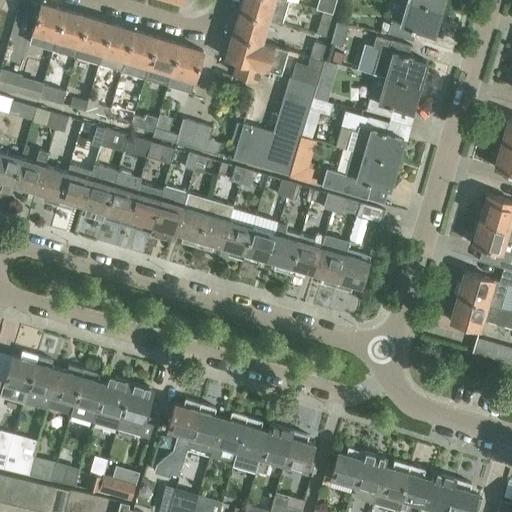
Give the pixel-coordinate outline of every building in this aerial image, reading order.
[(287,0),(242,0),(239,10),(268,18),(281,22),(287,0)] [(335,0),(318,0),(317,8),(332,12),(335,0)] [(440,8),(411,0),(408,0),(402,23),(391,20),(388,32),(412,39),(415,29),(433,34),(440,8)] [(411,0),(440,8),(442,0),(411,0)] [(64,9),(41,2),(29,42),(53,49),(64,9)] [(332,12),(317,8),(316,8),(322,10),(319,22),(311,20),(308,30),(326,35),(332,12)] [(87,16),(64,9),(53,49),(76,55),(87,16)] [(232,33),(261,41),(268,18),(239,10),(232,33)] [(110,22),(87,16),(76,55),(99,62),(110,22)] [(134,29),(110,22),(99,62),(121,69),(125,58),(134,29)] [(350,26),(336,22),(330,43),(344,47),(350,26)] [(157,36),(134,29),(125,58),(136,61),(133,73),(144,76),(148,65),(148,64),(157,36)] [(288,49),(232,33),(225,56),(281,73),(288,49)] [(361,51),(356,67),(418,85),(425,59),(408,54),(411,43),(376,33),(370,54),(361,51)] [(179,43),(157,36),(144,77),(167,84),(179,43)] [(314,40),(310,56),(324,60),(324,59),(319,58),(323,43),(314,40)] [(203,50),(180,43),(179,43),(167,84),(191,91),(203,50)] [(289,75),(281,102),(311,111),(314,98),(325,60),(324,60),(310,56),(307,64),(295,60),(291,76),(289,75)] [(21,73),(0,67),(0,86),(15,91),(16,89),(39,96),(43,83),(20,76),(21,73)] [(418,85),(376,73),(365,109),(390,116),(393,106),(410,111),(418,85)] [(65,90),(43,83),(39,96),(62,102),(65,90)] [(69,105),(85,109),(89,95),(87,100),(72,95),(69,105)] [(98,98),(89,95),(85,109),(108,116),(111,106),(96,102),(98,98)] [(314,98),(311,111),(303,135),(309,137),(310,136),(312,137),(320,111),(330,113),(333,103),(314,98)] [(36,106),(12,99),(8,111),(32,118),(36,106)] [(311,111),(281,102),(273,130),(242,120),(231,159),(291,177),(303,135),(311,111)] [(134,113),(111,106),(108,116),(131,123),(134,113)] [(50,110),(46,125),(55,127),(59,113),(50,110)] [(335,144),(352,149),(396,162),(403,136),(387,131),(389,121),(345,110),(335,144)] [(68,115),(59,113),(55,127),(64,130),(68,115)] [(157,120),(134,113),(131,123),(154,129),(153,134),(157,120)] [(159,115),(157,120),(153,134),(153,136),(176,143),(178,131),(170,129),(172,119),(159,115)] [(212,125),(182,116),(176,143),(216,154),(221,140),(209,137),(212,125)] [(511,116),(509,116),(502,141),(511,143),(511,116)] [(100,142),(105,126),(96,123),(92,138),(100,141),(100,142)] [(128,133),(105,126),(100,142),(123,149),(128,133)] [(128,133),(123,149),(132,152),(137,135),(128,133)] [(174,146),(151,140),(147,154),(170,161),(174,146)] [(511,143),(502,141),(495,166),(511,171),(511,143)] [(34,161),(21,157),(11,190),(26,194),(28,188),(36,190),(48,151),(38,148),(34,161)] [(396,162),(352,149),(345,173),(351,175),(348,187),(368,193),(371,183),(388,188),(396,162)] [(0,150),(0,186),(11,190),(21,157),(0,150)] [(184,165),(193,168),(198,153),(189,150),(184,165)] [(48,151),(36,190),(44,192),(42,199),(57,203),(67,171),(44,164),(48,151)] [(207,156),(198,153),(193,168),(202,171),(207,156)] [(95,162),(90,178),(82,204),(90,206),(88,212),(104,217),(118,169),(95,162)] [(235,164),(230,179),(240,182),(244,167),(235,164)] [(253,169),(244,167),(240,182),(249,184),(253,169)] [(141,176),(118,169),(104,217),(119,221),(121,215),(129,217),(141,176)] [(74,201),(82,204),(90,178),(67,171),(57,203),(73,208),(74,201)] [(277,192),(286,195),(290,180),(281,178),(277,192)] [(299,183),(290,180),(286,195),(295,198),(299,183)] [(140,182),(129,217),(136,220),(135,226),(150,230),(162,188),(140,182)] [(164,184),(163,184),(150,230),(165,235),(167,229),(175,231),(187,191),(164,184)] [(210,198),(187,191),(175,231),(183,233),(181,239),(196,244),(210,198)] [(323,207),(332,210),(336,195),(328,192),(323,207)] [(511,200),(487,193),(480,218),(511,226),(511,200)] [(360,201),(336,195),(332,210),(341,212),(342,209),(356,213),(360,201)] [(233,204),(210,198),(196,244),(211,249),(213,242),(221,245),(233,204)] [(360,201),(356,213),(356,214),(380,221),(384,208),(360,201)] [(252,225),(229,218),(221,245),(229,247),(227,253),(243,258),(252,225)] [(511,227),(480,218),(472,243),(482,246),(478,259),(503,266),(511,268),(511,227)] [(275,232),(252,225),(243,258),(258,262),(260,256),(268,258),(275,232)] [(277,226),(276,232),(275,232),(268,258),(275,261),(273,267),(289,272),(300,233),(277,226)] [(315,237),(300,233),(289,272),(304,276),(306,269),(314,272),(325,235),(319,233),(315,234),(315,237)] [(347,241),(325,235),(314,272),(322,274),(320,281),(335,285),(347,241)] [(360,253),(346,249),(335,285),(350,290),(352,283),(361,286),(368,259),(359,257),(360,253)] [(511,269),(503,266),(499,280),(511,283),(511,269)] [(465,270),(457,296),(505,310),(505,309),(490,305),(494,289),(491,288),(493,278),(465,270)] [(511,311),(505,310),(457,296),(450,320),(479,328),(482,318),(511,327),(511,311)] [(511,345),(476,335),(471,351),(511,362),(511,345)] [(20,356),(12,353),(0,392),(0,393),(24,400),(37,354),(22,349),(20,356)] [(53,358),(37,354),(24,400),(46,407),(58,367),(51,365),(53,358)] [(66,369),(58,367),(48,404),(71,411),(74,401),(84,368),(68,363),(66,369)] [(99,372),(84,368),(74,401),(71,411),(94,418),(97,408),(105,381),(97,378),(99,372)] [(107,374),(105,381),(97,408),(94,418),(117,425),(130,381),(115,377),(107,374)] [(145,386),(130,381),(117,425),(148,435),(152,422),(144,420),(152,395),(143,392),(145,386)] [(185,451),(200,402),(185,397),(183,404),(175,401),(167,429),(176,431),(173,448),(185,451)] [(216,406),(200,402),(187,448),(210,455),(213,443),(222,415),(214,413),(216,406)] [(229,417),(222,415),(213,443),(210,455),(219,458),(233,462),(247,415),(231,411),(229,417)] [(233,462),(232,464),(255,470),(259,456),(260,456),(268,429),(260,426),(262,420),(247,415),(233,462)] [(283,463),(293,429),(278,425),(276,431),(268,429),(260,456),(256,470),(266,473),(270,459),(283,463)] [(0,466),(4,467),(14,433),(0,429),(0,466)] [(308,434),(293,429),(283,463),(312,472),(316,457),(311,455),(315,442),(306,440),(308,434)] [(36,439),(14,433),(4,467),(28,473),(33,454),(32,454),(36,439)] [(337,449),(336,455),(334,462),(328,460),(324,474),(353,483),(363,450),(348,445),(346,452),(337,449)] [(373,501),(377,490),(384,463),(377,461),(378,454),(363,450),(353,483),(353,486),(361,498),(373,501)] [(176,475),(181,460),(161,453),(156,468),(176,475)] [(56,460),(33,454),(28,473),(51,479),(55,461),(56,460)] [(377,490),(373,501),(396,508),(410,464),(394,459),(392,466),(384,463),(377,490)] [(55,461),(51,479),(74,484),(78,470),(55,461)] [(139,470),(116,464),(108,491),(131,497),(139,470)] [(425,468),(410,464),(400,496),(423,503),(431,477),(423,475),(425,468)] [(0,500),(49,511),(64,511),(73,490),(0,472),(0,500)] [(86,486),(98,489),(102,475),(90,472),(86,486)] [(438,479),(431,477),(423,503),(446,510),(456,477),(441,473),(438,479)] [(471,482),(456,477),(446,510),(452,511),(476,511),(483,493),(469,488),(471,482)] [(175,486),(172,501),(168,511),(167,511),(192,511),(193,511),(197,497),(198,492),(175,486)] [(299,511),(301,507),(286,503),(288,496),(275,492),(270,511),(273,511),(299,511)] [(202,511),(206,499),(197,497),(193,511),(195,511),(202,511)] [(511,511),(511,501),(500,498),(496,511),(511,511)] [(129,504),(120,501),(117,511),(167,511),(168,511),(167,511),(142,511),(143,511),(128,508),(129,504)]
